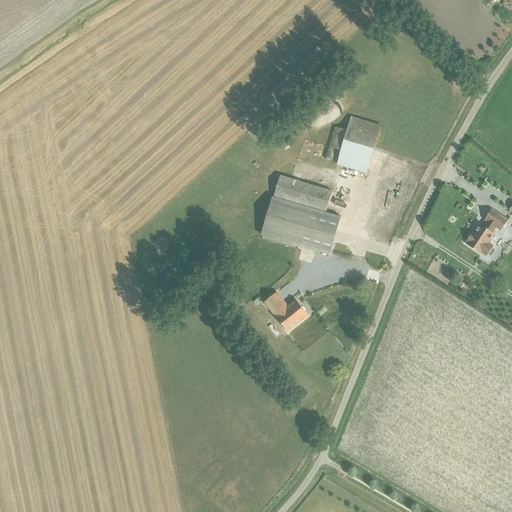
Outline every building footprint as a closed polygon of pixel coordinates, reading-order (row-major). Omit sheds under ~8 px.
[(366,173),(380,125),(351,116),(347,130),(336,126),(330,147),(341,150),(337,164),(366,173)] [(274,196),(326,211),(332,191),(280,175),(274,196)] [(326,211),(274,196),(262,235),(330,255),(341,216),(326,212),(326,211)] [(474,233),(467,244),(468,244),(467,245),(481,255),(482,254),(487,257),(494,247),(489,243),(495,235),(492,233),(496,228),(501,231),(508,221),(493,211),(486,221),(488,223),(485,228),(481,225),(475,234),(474,233)] [(511,252),(502,245),(495,255),(509,264),(511,259),(511,252)] [(308,316),(297,301),(289,307),(277,293),(264,303),(288,332),(308,316)]
